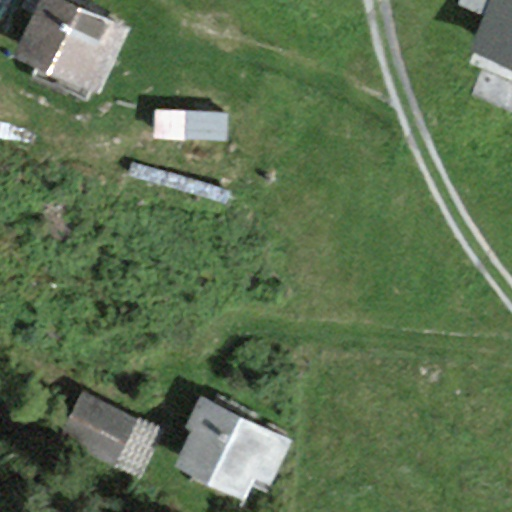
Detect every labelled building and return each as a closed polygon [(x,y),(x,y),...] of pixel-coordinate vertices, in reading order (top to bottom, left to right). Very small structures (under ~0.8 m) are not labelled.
[(80,68),(97,32),(113,40),(122,20),(78,0),(44,0),(25,42),(28,44),(80,68)] [(511,0),(484,0),(494,4),(481,35),(511,47),(511,0)] [(97,32),(80,68),(28,44),(23,55),(91,87),(113,40),(97,32)] [(86,390),(67,425),(117,450),(135,416),(86,390)] [(249,458),(267,467),(284,433),(204,395),(194,417),(200,419),(184,454),(238,479),(249,458)]
